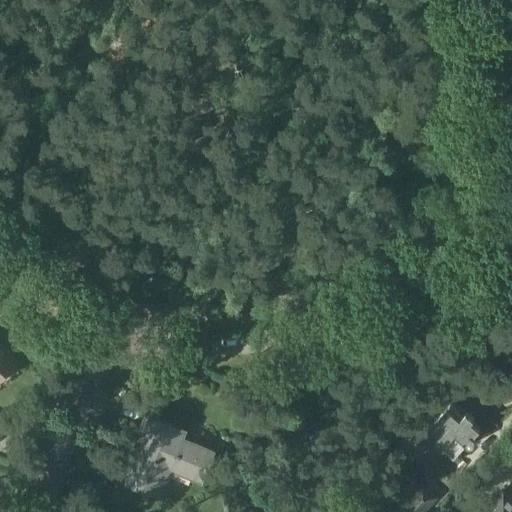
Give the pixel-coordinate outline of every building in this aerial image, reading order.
[(0,379),(18,359),(0,343),(0,379)] [(436,448),(440,446),(454,458),(466,444),(467,445),(469,445),(471,445),(472,445),(474,444),(474,443),(475,442),(475,441),(475,440),(475,439),(475,438),(474,438),(474,437),(473,436),(480,428),(472,420),(474,417),(466,410),(464,413),(451,402),(418,438),(427,446),(431,448),(436,448)] [(134,466),(131,465),(125,481),(163,496),(173,471),(201,482),(214,450),(182,437),(186,429),(151,415),(142,437),(145,438),(134,466)] [(396,511),(422,511),(437,497),(423,483),(396,511)] [(511,511),(511,497),(503,490),(483,511),(470,511),(460,503),(452,511),(511,511)]
